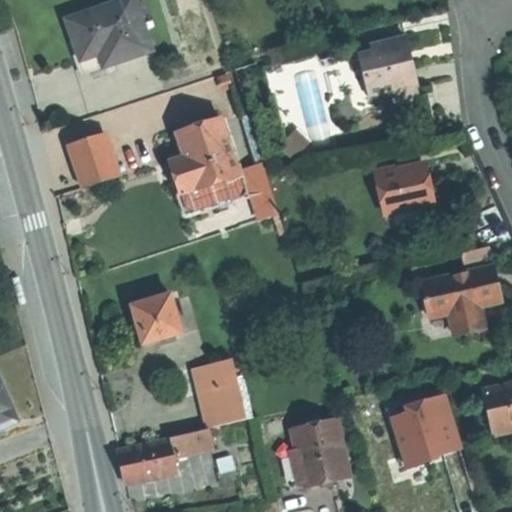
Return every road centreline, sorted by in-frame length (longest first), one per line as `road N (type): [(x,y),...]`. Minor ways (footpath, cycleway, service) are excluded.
road 1 (secondary): [(0,116),(101,511)]
road 2 (residential): [(468,27),(483,127),(511,189)]
